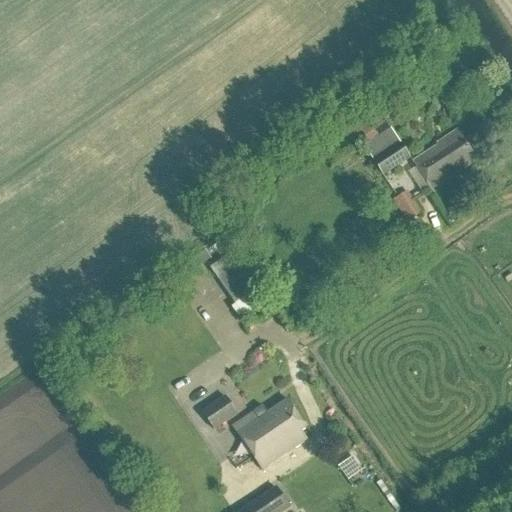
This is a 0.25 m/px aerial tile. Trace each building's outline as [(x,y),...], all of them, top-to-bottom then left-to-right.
[(391,130),(363,148),(383,179),(411,160),(391,130)] [(424,182),(431,193),(472,167),(468,160),(474,157),(459,133),(439,145),(440,147),(413,165),(420,176),(415,179),(419,185),(424,182)] [(423,215),(401,183),(390,191),(412,222),(423,215)] [(228,300),(251,285),(227,247),(204,262),(228,300)] [(201,413),(214,433),(238,417),(225,397),(201,413)] [(287,400),(268,413),(264,406),(235,426),(265,471),(307,442),(301,433),(307,429),(287,400)] [(286,511),(292,508),(278,487),(240,511),(286,511)]
